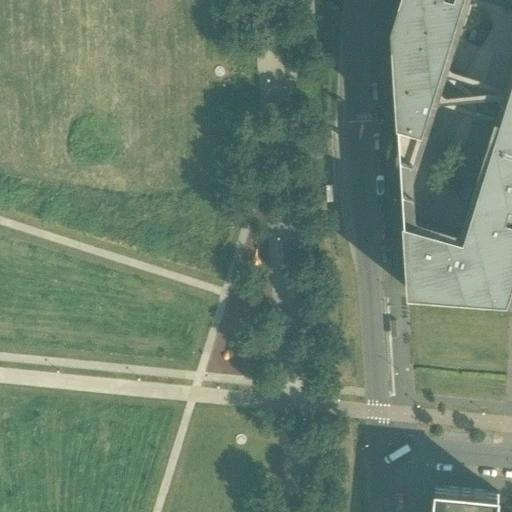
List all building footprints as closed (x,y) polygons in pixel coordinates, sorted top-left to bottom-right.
[(397,0),(390,23),(396,120),(421,128),(432,95),(461,0),(397,0)] [(463,236),(402,217),(407,289),(507,299),(511,281),(511,77),(500,116),(463,236)] [(402,217),(463,236),(500,116),(432,95),(421,128),(396,120),(398,152),(435,130),(454,136),(440,164),(407,182),(400,185),(402,217)] [(463,366),(464,342),(421,340),(420,364),(463,366)] [(496,511),(497,510),(495,510),(496,501),(498,501),(498,492),(485,490),(485,491),(474,490),(474,489),(471,489),(471,490),(461,489),(461,488),(458,488),(458,489),(448,488),(448,487),(435,486),(434,490),(435,491),(433,511),(496,511)]
